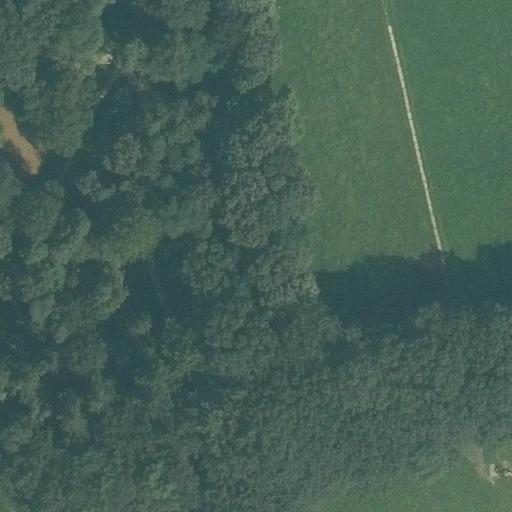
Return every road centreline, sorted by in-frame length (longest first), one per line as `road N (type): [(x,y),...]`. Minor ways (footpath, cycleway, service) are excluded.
road 1 (track): [(511,348),(211,421)]
road 2 (track): [(211,421),(29,467)]
